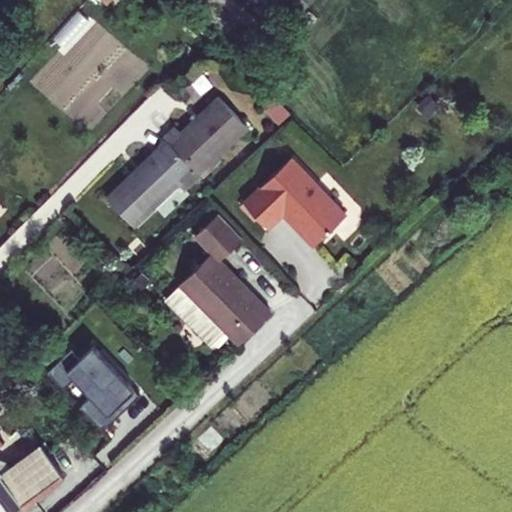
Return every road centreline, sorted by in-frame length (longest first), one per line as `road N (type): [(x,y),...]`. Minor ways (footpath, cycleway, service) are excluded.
road 1 (residential): [(79,511),(296,315)]
road 2 (residential): [(0,265),(147,116)]
